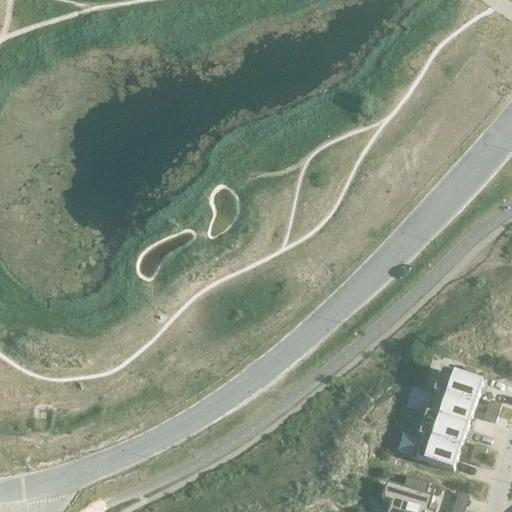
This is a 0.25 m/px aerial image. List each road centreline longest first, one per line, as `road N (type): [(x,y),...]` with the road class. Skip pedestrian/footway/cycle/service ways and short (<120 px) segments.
road 1 (tertiary): [(361,286),(201,417),(31,491)]
road 2 (tertiary): [(504,93),(381,248),(361,286)]
road 3 (tertiary): [(361,286),(397,264),(511,134)]
